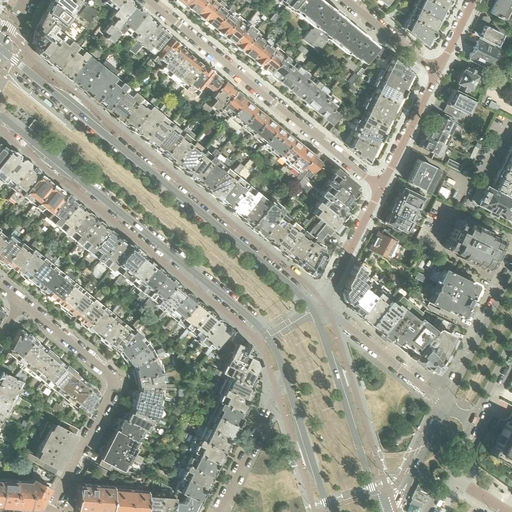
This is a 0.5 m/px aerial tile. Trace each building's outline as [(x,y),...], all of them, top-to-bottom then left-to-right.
[(42,58),(61,34),(73,20),(50,0),(34,31),(32,44),(35,47),(35,52),(42,58)] [(87,22),(91,17),(79,8),(76,5),(69,0),(49,0),(50,0),(73,20),(73,19),(71,17),(75,12),(87,22)] [(94,3),(89,0),(69,0),(76,5),(79,8),(91,17),(99,8),(94,3)] [(121,0),(104,0),(100,5),(110,13),(121,0)] [(129,0),(128,0),(121,0),(110,13),(106,18),(111,22),(103,31),(109,35),(116,26),(133,6),(129,3),(129,0)] [(194,12),(203,0),(188,0),(185,5),(194,12)] [(200,20),(203,20),(218,0),(203,0),(194,12),(198,16),(198,18),(200,20)] [(212,28),(228,8),(218,0),(203,20),(212,28)] [(296,9),(300,13),(307,5),(311,8),(317,0),(287,0),(284,5),(289,9),(290,8),(294,11),(296,9)] [(359,44),(366,37),(362,34),(363,33),(343,18),(340,16),(341,14),(334,8),(333,10),(330,7),(321,0),(317,0),(311,8),(307,5),(300,13),(304,16),(314,24),(313,26),(313,27),(311,30),(310,29),(302,39),(318,52),(326,42),(325,41),(327,38),(328,39),(329,37),(347,52),(346,52),(351,56),(357,48),(354,45),(357,42),(359,44)] [(445,11),(445,8),(426,0),(418,0),(417,2),(415,1),(412,7),(414,8),(438,20),(440,16),(441,16),(443,15),(445,11)] [(448,4),(450,0),(426,0),(445,8),(444,8),(446,5),(448,4)] [(511,0),(494,0),(496,1),(490,13),(502,19),(503,17),(502,16),(507,6),(511,9),(511,0)] [(126,34),(143,12),(139,9),(137,9),(133,6),(116,26),(109,35),(106,39),(102,43),(107,47),(111,43),(121,30),(126,34)] [(390,17),(395,10),(396,10),(391,6),(385,13),(390,17)] [(221,35),(238,16),(228,8),(212,28),(217,31),(217,33),(219,35),(221,35)] [(438,20),(414,8),(412,13),(409,12),(407,18),(409,19),(433,31),(435,27),(438,26),(439,22),(439,20),(438,20)] [(263,15),(261,13),(257,10),(254,14),(260,19),(263,15)] [(126,34),(135,41),(142,33),(150,35),(157,26),(148,18),(148,16),(143,12),(126,34)] [(270,20),(274,23),(278,19),(277,18),(279,15),(277,13),(270,20)] [(231,43),(246,23),(238,16),(221,35),(231,43)] [(433,31),(409,19),(406,24),(404,23),(402,27),(425,46),(430,38),(432,38),(434,33),(433,31)] [(240,50),(256,30),(246,23),(231,43),(235,46),(235,48),(237,50),(240,50)] [(276,34),(280,29),(276,25),(271,30),(276,34)] [(130,51),(134,54),(134,55),(141,46),(151,54),(168,32),(163,28),(161,29),(157,26),(150,35),(142,33),(135,41),(136,42),(129,50),(130,51)] [(496,46),(501,35),(484,26),(479,34),(473,31),(472,34),(478,37),(496,46)] [(240,50),(249,58),(265,38),(256,30),(240,50)] [(56,69),(75,45),(61,34),(42,58),(56,69)] [(158,68),(177,46),(178,44),(168,36),(150,59),(160,66),(158,68)] [(357,48),(351,56),(355,59),(356,58),(362,63),(375,47),(376,46),(369,40),(368,41),(365,38),(366,37),(359,44),(357,42),(354,45),(357,48)] [(259,66),(275,46),(265,38),(249,58),(253,61),(254,63),(256,65),(258,65),(259,66)] [(469,56),(467,60),(484,69),(487,65),(494,50),(477,41),(476,41),(469,56)] [(67,78),(86,54),(75,45),(56,69),(55,69),(61,74),(64,74),(68,77),(67,78),(66,77),(66,78),(67,78)] [(167,75),(185,52),(177,46),(158,68),(167,75)] [(259,66),(268,73),(284,53),(275,46),(259,66)] [(175,82),(193,59),(185,52),(167,75),(175,82)] [(268,73),(277,80),(292,62),(283,54),(284,53),(268,73)] [(81,90),(100,65),(86,54),(67,78),(73,83),(75,83),(78,85),(76,86),(80,90),(81,90)] [(132,56),(127,62),(131,65),(135,60),(132,56)] [(385,72),(409,84),(412,78),(411,76),(413,72),(393,57),(385,72)] [(182,88),(201,65),(193,59),(175,82),(182,88)] [(286,88),(301,69),(292,62),(277,80),(286,88)] [(94,101),(114,77),(100,65),(81,90),(88,95),(88,96),(94,101)] [(201,65),(182,88),(183,88),(184,86),(194,94),(203,84),(202,88),(209,94),(213,92),(214,93),(223,82),(212,73),(212,72),(203,65),(202,66),(201,65)] [(469,90),(476,77),(473,75),(475,71),(467,67),(465,71),(462,70),(456,83),(458,84),(457,88),(465,92),(467,89),(469,90)] [(286,88),(295,95),(304,86),(311,77),(301,69),(286,88)] [(484,70),(481,76),(487,79),(490,73),(484,70)] [(351,85),(357,78),(358,76),(353,72),(346,81),(351,85)] [(406,89),(409,84),(385,72),(382,77),(378,75),(376,81),(402,94),(404,90),(406,89)] [(94,101),(105,110),(125,86),(128,81),(131,78),(129,76),(123,84),(114,77),(94,101)] [(305,103),(320,84),(311,77),(304,86),(295,95),(305,103)] [(402,94),(376,81),(369,77),(366,82),(373,86),(377,88),(374,94),(398,106),(401,100),(400,98),(402,94)] [(220,107),(219,107),(233,91),(228,87),(229,86),(223,82),(214,93),(212,96),(216,99),(210,106),(217,111),(220,107)] [(305,103),(314,110),(329,92),(320,84),(305,103)] [(351,93),(355,88),(351,85),(347,90),(351,93)] [(119,121),(138,97),(125,86),(105,110),(119,121)] [(467,115),(475,99),(456,90),(453,89),(452,89),(449,87),(446,92),(450,94),(445,104),(446,105),(443,111),(445,112),(457,117),(460,111),(467,115)] [(229,118),(244,100),(239,96),(240,95),(235,91),(235,92),(234,91),(233,90),(233,91),(219,107),(220,107),(226,112),(224,114),(229,118)] [(323,118),(337,101),(328,94),(329,92),(314,110),(323,118)] [(396,111),(398,106),(374,94),(371,100),(367,98),(365,102),(391,116),(393,112),(396,111)] [(131,128),(149,105),(138,97),(119,121),(124,126),(127,125),(131,128)] [(232,121),(239,127),(254,108),(254,107),(254,106),(250,102),(249,103),(244,100),(229,118),(226,121),(223,125),(222,125),(225,128),(229,123),(230,124),(232,121)] [(328,122),(337,112),(332,108),(337,102),(337,101),(323,118),(328,122)] [(497,111),(499,105),(490,101),(488,106),(497,111)] [(391,116),(365,102),(362,108),(366,110),(363,116),(388,128),(390,122),(389,120),(391,116)] [(138,134),(142,137),(160,114),(149,105),(131,128),(131,131),(135,134),(138,134)] [(250,135),(265,116),(264,116),(265,115),(260,111),(260,112),(254,108),(239,127),(250,135)] [(337,112),(328,122),(333,126),(340,117),(342,114),(343,113),(339,110),(337,113),(337,112)] [(153,146),(170,123),(160,114),(142,137),(142,140),(145,143),(149,143),(153,146)] [(430,126),(451,136),(451,135),(447,134),(450,128),(456,131),(456,129),(461,132),(462,131),(463,128),(442,117),(436,114),(433,119),(432,118),(430,124),(430,125),(430,126)] [(250,135),(261,145),(277,126),(275,125),(276,124),(272,120),(271,121),(265,116),(250,135)] [(388,128),(363,116),(360,122),(356,120),(354,125),(380,138),(382,134),(385,133),(388,128)] [(34,120),(27,127),(41,139),(42,138),(44,140),(50,133),(34,120)] [(163,154),(181,132),(170,123),(153,146),(153,148),(157,152),(160,152),(163,154)] [(378,141),(380,138),(354,125),(351,130),(355,132),(352,137),(377,149),(379,144),(378,141)] [(279,155),(292,138),(287,134),(288,133),(281,127),(280,128),(277,126),(261,145),(274,155),(268,163),(271,165),(279,155)] [(451,136),(430,126),(428,130),(427,129),(424,135),(425,135),(425,136),(446,147),(445,146),(446,145),(451,136),(450,136),(451,136)] [(170,160),(174,163),(192,141),(196,136),(185,127),(181,132),(163,154),(163,157),(168,161),(170,160)] [(218,131),(214,136),(218,140),(222,134),(218,131)] [(374,155),(377,149),(352,137),(348,135),(345,142),(349,144),(348,147),(368,163),(372,156),(374,155)] [(441,156),(446,147),(425,136),(423,141),(422,140),(419,146),(420,146),(419,147),(435,155),(438,157),(441,156)] [(287,165),(302,146),(298,143),(299,142),(294,138),(293,139),(292,138),(279,155),(285,160),(284,163),(287,165)] [(57,151),(62,145),(55,139),(50,146),(57,151)] [(185,172),(203,149),(192,141),(174,163),(174,166),(178,169),(181,169),(185,172)] [(292,166),(299,171),(303,166),(304,166),(312,155),(313,155),(311,154),(312,153),(307,149),(307,150),(302,146),(287,165),(290,168),(292,166)] [(473,160),(479,149),(474,147),(469,158),(473,160)] [(0,187),(5,182),(0,178),(17,158),(17,155),(12,151),(9,152),(6,149),(5,150),(0,156),(0,187)] [(192,178),(196,181),(214,158),(203,149),(185,172),(186,175),(189,178),(192,178)] [(500,169),(499,170),(511,176),(511,154),(508,153),(500,169)] [(312,155),(304,166),(303,166),(308,169),(317,158),(312,155)] [(11,187),(27,166),(28,163),(23,159),(20,160),(17,158),(0,178),(5,182),(11,187)] [(206,190),(225,167),(214,158),(196,181),(196,183),(200,187),(203,186),(206,190)] [(309,170),(314,174),(322,163),(323,163),(322,162),(318,159),(309,170)] [(441,171),(432,166),(418,159),(406,182),(430,194),(441,171)] [(462,165),(448,159),(445,165),(459,172),(462,165)] [(257,172),(262,165),(259,162),(253,169),(257,172)] [(217,199),(236,176),(238,173),(243,167),(239,163),(235,168),(231,172),(225,167),(206,190),(206,192),(211,196),(214,196),(217,198),(217,199)] [(9,197),(15,202),(38,173),(39,172),(32,167),(30,169),(27,166),(11,187),(14,190),(9,197)] [(299,180),(308,169),(303,166),(299,171),(298,173),(299,173),(296,177),(299,180)] [(330,180),(351,197),(354,197),(356,194),(356,191),(354,189),(357,186),(334,167),(330,173),(333,176),(330,180)] [(511,176),(499,170),(490,188),(511,199),(511,176)] [(37,200),(51,184),(50,183),(49,181),(48,180),(46,179),(44,178),(38,173),(15,202),(18,204),(25,196),(27,198),(31,194),(37,200)] [(274,182),(278,178),(274,174),(270,179),(274,182)] [(224,204),(228,207),(246,185),(250,181),(245,177),(242,181),(236,176),(217,199),(217,201),(222,205),(224,204)] [(511,199),(490,188),(490,189),(487,187),(489,183),(481,178),(479,183),(473,197),(470,203),(487,211),(485,213),(494,218),(495,214),(499,216),(499,217),(502,218),(507,220),(509,215),(511,211),(511,199)] [(348,200),(351,197),(330,180),(328,179),(324,185),(326,187),(323,191),(345,208),(348,208),(351,205),(350,202),(348,200)] [(291,187),(285,183),(281,187),(287,192),(291,187)] [(46,215),(63,194),(62,193),(62,191),(58,188),(56,188),(51,184),(37,200),(33,204),(30,208),(32,209),(33,208),(36,207),(46,215)] [(235,213),(239,216),(257,194),(246,185),(228,207),(229,210),(232,213),(235,213)] [(402,187),(396,198),(420,210),(420,209),(425,198),(417,194),(402,187)] [(445,199),(449,191),(441,187),(437,195),(445,199)] [(342,211),(345,208),(323,191),(322,190),(318,195),(321,197),(317,202),(339,219),(342,220),(345,216),(345,213),(342,211)] [(56,225),(74,203),(70,200),(70,197),(65,194),(63,194),(46,215),(45,216),(56,225)] [(260,235),(279,211),(279,212),(283,208),(271,198),(268,202),(257,194),(239,216),(243,219),(243,222),(260,235)] [(395,197),(390,208),(391,209),(392,209),(391,212),(411,222),(420,227),(427,213),(420,209),(420,210),(396,198),(395,197)] [(339,219),(317,202),(316,201),(312,207),(314,209),(311,212),(320,219),(324,223),(333,231),(334,231),(336,231),(339,227),(339,224),(336,222),(339,219)] [(56,225),(67,233),(84,212),(81,209),(81,206),(76,203),(74,203),(56,225)] [(78,243),(95,221),(92,218),(92,215),(87,211),(84,212),(67,233),(78,243)] [(272,243),(290,220),(279,212),(279,211),(260,235),(266,240),(268,240),(272,243)] [(406,234),(411,222),(391,212),(390,211),(384,223),(392,227),(393,230),(396,231),(399,231),(406,234)] [(290,258),(294,261),(312,238),(324,223),(320,219),(309,233),(308,235),(301,230),(283,252),(283,255),(288,258),(290,258)] [(496,249),(500,239),(487,233),(487,232),(474,225),(474,226),(460,219),(455,229),(454,229),(449,239),(450,239),(447,244),(445,249),(458,255),(457,257),(471,264),(472,262),(477,264),(486,269),(488,264),(490,260),(492,260),(497,250),(496,249)] [(78,243),(89,251),(95,245),(106,230),(102,227),(102,224),(98,220),(95,221),(78,243)] [(279,249),(283,252),(301,230),(290,220),(272,243),(272,246),(277,249),(279,249)] [(333,231),(324,223),(312,238),(294,261),(294,263),(297,266),(300,265),(303,268),(302,270),(308,275),(312,274),(312,273),(316,273),(317,273),(319,269),(318,268),(316,265),(320,257),(321,258),(323,254),(322,253),(322,252),(322,246),(317,244),(326,234),(328,236),(333,231)] [(89,251),(100,260),(113,245),(117,238),(113,235),(113,233),(109,229),(106,230),(95,245),(89,251)] [(387,259),(398,236),(388,231),(385,236),(377,232),(369,250),(387,259)] [(9,235),(7,238),(0,246),(0,264),(3,264),(20,244),(10,236),(9,235)] [(111,268),(112,268),(130,246),(120,238),(117,238),(113,245),(100,260),(110,269),(111,268)] [(14,271),(15,269),(30,250),(21,243),(20,244),(3,264),(8,268),(11,268),(14,271)] [(140,255),(130,246),(112,268),(120,275),(114,282),(117,283),(140,255)] [(24,279),(42,258),(32,250),(31,251),(30,250),(15,269),(19,272),(19,275),(24,279)] [(125,278),(133,285),(151,264),(140,255),(117,283),(119,285),(125,278)] [(439,257),(428,279),(434,282),(435,281),(437,282),(435,288),(434,288),(434,289),(452,297),(455,291),(470,298),(472,294),(475,294),(477,289),(476,287),(476,286),(475,283),(469,280),(465,281),(464,280),(441,269),(440,270),(439,269),(443,259),(439,257)] [(32,283),(35,285),(52,266),(42,258),(24,279),(29,283),(32,283)] [(347,306),(348,307),(367,283),(369,280),(362,275),(364,273),(364,268),(356,262),(344,285),(345,285),(345,288),(342,292),(343,296),(343,297),(344,301),(348,305),(347,306)] [(139,301),(162,273),(151,264),(133,285),(142,292),(136,299),(139,301)] [(44,295),(62,274),(52,266),(35,285),(39,288),(39,291),(44,295)] [(90,273),(86,277),(89,280),(90,281),(94,276),(90,273)] [(173,281),(162,273),(139,301),(141,303),(146,296),(155,303),(173,281)] [(417,273),(414,278),(421,282),(423,283),(425,279),(424,278),(425,276),(417,273)] [(56,302),(71,282),(62,274),(44,295),(49,299),(52,299),(56,302)] [(410,288),(413,281),(405,278),(403,281),(400,284),(408,291),(410,288)] [(166,312),(183,292),(179,289),(179,286),(173,281),(155,303),(160,308),(163,310),(157,318),(160,320),(166,312)] [(59,307),(64,312),(81,289),(71,282),(56,302),(59,305),(59,307)] [(421,282),(420,284),(425,286),(423,290),(431,294),(427,302),(428,303),(442,310),(442,309),(444,309),(460,317),(466,307),(468,306),(471,299),(470,298),(455,291),(452,297),(434,289),(434,288),(423,283),(421,282)] [(358,315),(377,292),(367,283),(348,307),(358,315)] [(358,315),(369,324),(387,302),(388,301),(382,296),(383,294),(385,292),(380,288),(377,292),(358,315)] [(76,318),(92,298),(95,294),(90,290),(87,294),(81,289),(64,312),(70,316),(72,315),(76,318)] [(176,322),(177,323),(194,301),(190,298),(190,295),(186,291),(183,292),(166,312),(173,318),(175,319),(173,321),(171,319),(165,327),(169,331),(176,322)] [(369,324),(380,333),(407,300),(402,296),(395,304),(393,307),(387,302),(369,324)] [(85,328),(102,306),(92,298),(76,318),(79,321),(79,324),(85,328)] [(188,331),(205,310),(201,307),(201,304),(197,300),(194,301),(177,323),(183,328),(184,327),(185,325),(187,327),(181,334),(183,337),(188,331)] [(398,343),(419,317),(422,313),(407,300),(380,333),(387,339),(389,337),(398,344),(398,343)] [(92,332),(96,335),(112,315),(115,311),(120,305),(118,303),(110,313),(102,306),(85,328),(90,332),(92,332)] [(200,338),(216,319),(212,316),(212,313),(208,309),(205,310),(188,331),(194,337),(196,335),(200,338)] [(105,344),(122,323),(112,315),(96,335),(99,337),(99,340),(105,344)] [(415,353),(436,328),(431,324),(429,326),(419,317),(398,343),(405,349),(407,347),(415,353)] [(227,358),(227,359),(253,372),(257,364),(258,364),(256,358),(255,358),(253,357),(255,354),(248,344),(244,340),(240,336),(231,328),(228,329),(224,325),(223,322),(219,318),(216,319),(200,338),(199,339),(200,340),(199,341),(199,344),(203,346),(206,346),(207,345),(209,347),(204,353),(207,355),(211,350),(222,337),(235,343),(231,350),(229,351),(226,357),(227,358)] [(116,351),(117,350),(132,331),(122,323),(105,344),(110,349),(113,348),(116,351)] [(123,359),(147,344),(147,343),(142,338),(135,332),(138,328),(136,326),(133,330),(134,331),(133,332),(132,331),(117,350),(120,352),(119,354),(123,359)] [(436,328),(415,353),(413,356),(413,359),(417,363),(420,363),(421,362),(432,371),(435,371),(438,366),(438,363),(441,359),(442,360),(445,353),(444,353),(445,347),(448,346),(452,338),(451,335),(445,331),(441,331),(436,328)] [(15,359),(33,338),(28,334),(25,334),(19,329),(7,353),(15,359)] [(25,367),(41,347),(38,344),(38,341),(33,338),(15,359),(21,364),(19,367),(21,368),(13,377),(16,378),(25,367)] [(192,348),(198,342),(194,339),(189,346),(192,348)] [(131,364),(132,366),(164,351),(162,347),(155,350),(157,353),(154,354),(151,349),(147,344),(123,359),(127,364),(130,365),(131,364)] [(25,367),(35,375),(52,353),(48,349),(45,350),(41,347),(25,367)] [(132,371),(133,377),(161,371),(159,363),(158,363),(155,357),(158,356),(159,357),(165,355),(164,351),(132,366),(134,369),(132,371)] [(44,383),(61,363),(57,360),(57,357),(52,353),(35,375),(44,383)] [(225,364),(220,372),(250,386),(254,378),(252,377),(254,373),(253,372),(227,359),(224,364),(225,364)] [(44,383),(54,390),(72,369),(67,365),(64,365),(61,363),(44,383)] [(0,365),(0,370),(7,374),(10,369),(1,364),(0,365)] [(64,398),(80,378),(77,376),(76,373),(72,369),(54,390),(64,398)] [(250,386),(220,372),(215,369),(214,373),(221,377),(225,378),(220,387),(246,400),(250,393),(248,391),(250,386)] [(23,382),(16,378),(13,377),(7,374),(0,370),(0,385),(17,394),(23,382)] [(163,380),(161,371),(133,377),(135,384),(137,385),(137,388),(174,388),(175,384),(164,384),(163,380)] [(73,406),(91,385),(86,381),(83,381),(80,378),(64,398),(69,402),(67,404),(72,408),(73,406)] [(247,400),(246,400),(220,387),(213,384),(212,386),(219,390),(218,393),(221,395),(217,401),(243,415),(246,407),(245,405),(247,400)] [(0,399),(11,405),(17,394),(0,385),(0,399)] [(96,388),(91,385),(73,406),(86,417),(98,394),(96,392),(96,391),(96,388)] [(132,398),(159,404),(161,392),(174,393),(174,388),(137,388),(137,391),(136,390),(133,392),(132,398)] [(157,412),(159,404),(132,398),(130,404),(132,406),(130,410),(153,420),(157,412)] [(11,405),(0,399),(0,414),(5,417),(11,405)] [(236,427),(243,415),(217,401),(212,399),(211,401),(216,404),(211,414),(235,426),(236,427)] [(235,426),(211,414),(200,409),(199,411),(204,414),(204,413),(210,416),(205,427),(229,439),(231,438),(234,433),(233,430),(235,426)] [(122,419),(144,431),(144,432),(146,433),(153,420),(130,410),(128,413),(128,412),(125,413),(122,419)] [(116,426),(114,430),(138,442),(139,440),(140,440),(144,432),(144,431),(122,419),(120,418),(117,419),(115,423),(116,426)] [(511,422),(510,421),(507,422),(504,421),(499,418),(496,426),(503,430),(494,448),(491,449),(490,453),(490,456),(511,465),(511,422)] [(39,452),(36,458),(37,458),(39,459),(41,460),(44,462),(46,463),(57,469),(74,436),(74,435),(57,426),(47,421),(39,437),(43,439),(37,450),(39,452)] [(57,426),(74,435),(77,429),(60,421),(57,426)] [(229,439),(205,427),(197,423),(196,425),(204,429),(199,439),(222,451),(225,450),(228,445),(227,443),(229,439)] [(100,458),(101,459),(113,465),(117,468),(121,470),(124,464),(126,465),(134,449),(132,448),(135,441),(137,442),(138,442),(114,430),(100,458)] [(222,451),(199,439),(187,433),(186,436),(193,440),(192,442),(188,449),(216,464),(219,463),(221,458),(220,455),(222,451)] [(216,464),(188,449),(185,448),(184,450),(191,454),(186,464),(210,476),(213,476),(215,470),(214,468),(216,464)] [(208,480),(210,476),(186,464),(178,460),(177,462),(185,466),(184,469),(181,468),(177,475),(206,490),(209,483),(208,480)] [(57,469),(46,463),(44,468),(44,469),(54,474),(57,469)] [(199,503),(206,490),(177,475),(172,473),(171,475),(179,479),(174,489),(174,490),(185,496),(199,503)] [(32,479),(30,482),(28,508),(38,509),(49,488),(32,479)] [(1,481),(0,494),(0,506),(28,509),(28,508),(30,482),(0,480),(0,481),(1,481)] [(426,496),(430,487),(418,482),(414,490),(410,498),(417,501),(423,504),(427,496),(426,496)] [(158,511),(172,511),(173,502),(174,490),(174,489),(170,487),(170,488),(161,483),(160,493),(158,511)] [(75,511),(86,511),(109,511),(111,489),(112,489),(112,487),(78,485),(77,487),(75,511)] [(144,511),(146,495),(146,492),(112,489),(111,489),(109,511),(144,511)] [(158,511),(160,493),(154,493),(154,496),(146,495),(144,511),(158,511)] [(194,511),(199,503),(185,496),(182,503),(173,502),(172,511),(194,511)]
